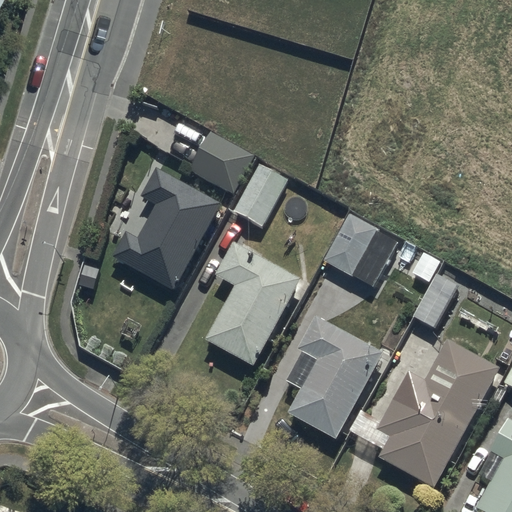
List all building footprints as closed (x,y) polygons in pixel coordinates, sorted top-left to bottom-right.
[(191,180),(234,203),(256,163),(213,140),(191,180)] [(264,170),(235,222),(268,238),(296,187),(264,170)] [(125,240),(111,266),(178,301),(225,213),(159,177),(144,206),(158,213),(139,248),(125,240)] [(352,221),(325,270),(376,297),(402,248),(352,221)] [(207,349),(255,376),(304,287),(236,250),(217,286),(236,296),(207,349)] [(413,325),(437,338),(462,292),(439,279),(413,325)] [(291,425),(338,450),(386,362),(319,325),(300,359),(321,370),(291,425)] [(381,468),(437,498),(500,378),(450,351),(429,390),(412,381),(383,437),(394,443),(381,468)] [(484,511),(511,511),(511,428),(493,464),(507,471),(484,511)]
